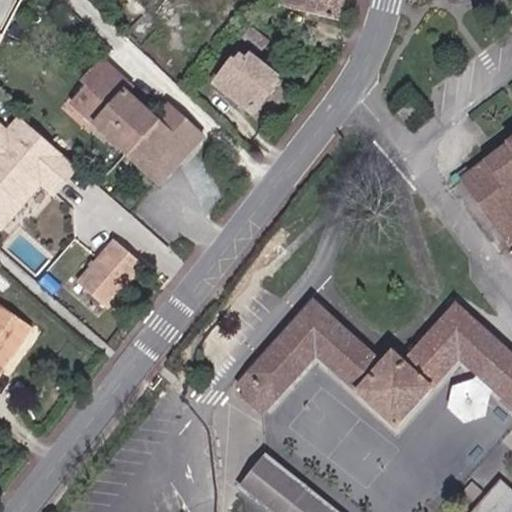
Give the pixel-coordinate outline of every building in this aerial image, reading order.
[(340,18),(344,0),(284,0),(288,3),(291,0),(299,0),(296,6),(340,18)] [(280,44),(259,28),(250,40),(270,56),(280,44)] [(243,68),(239,65),(225,82),(260,110),(276,90),(270,86),(278,77),(258,62),(254,66),(248,61),(243,68)] [(89,88),(97,96),(82,112),(163,182),(206,133),(171,103),(155,121),(100,62),(82,82),(89,88)] [(282,80),(278,77),(270,86),(276,90),(282,80)] [(82,112),(97,96),(89,88),(74,105),(82,112)] [(418,108),(407,95),(391,108),(403,122),(418,108)] [(22,148),(35,133),(22,122),(10,138),(22,148)] [(0,228),(4,233),(43,186),(51,194),(75,166),(35,133),(22,148),(10,138),(0,129),(0,228)] [(511,132),(453,173),(504,242),(511,234),(511,132)] [(56,198),(80,170),(75,166),(51,194),(56,198)] [(112,310),(149,267),(120,242),(83,286),(112,310)] [(289,326),(300,336),(325,309),(314,299),(289,326)] [(429,333),(439,342),(466,315),(456,305),(429,333)] [(325,309),(300,336),(289,326),(237,381),(263,412),(318,353),(343,326),(325,309)] [(0,388),(40,332),(6,310),(0,318),(0,388)] [(466,315),(439,342),(429,333),(404,359),(393,348),(381,361),(356,388),(396,424),(458,358),(483,331),(466,315)] [(356,388),(381,361),(343,326),(318,353),(356,388)] [(511,357),(483,331),(458,358),(497,395),(511,376),(511,357)] [(511,376),(497,395),(511,410),(511,376)] [(297,486),(268,460),(249,479),(279,506),(297,486)] [(511,511),(511,500),(495,485),(471,511),(511,511)] [(325,511),(307,495),(289,511),(325,511)]
